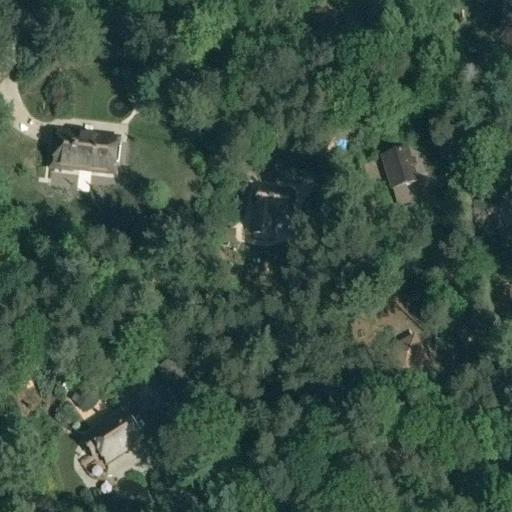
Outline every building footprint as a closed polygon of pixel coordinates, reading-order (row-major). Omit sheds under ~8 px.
[(116,143),(96,141),(96,147),(76,145),(76,139),(60,137),(58,148),(55,148),(53,171),(113,177),(116,143)] [(382,159),(393,192),(417,184),(407,152),(382,159)] [(0,174),(14,174),(14,153),(0,153),(0,174)] [(284,217),(286,196),(257,193),(252,236),(271,238),(273,216),(284,217)] [(487,228),(500,228),(499,202),(473,203),(475,242),(488,241),(487,228)] [(234,244),(235,231),(220,230),(219,243),(234,244)] [(493,314),(511,311),(511,287),(508,288),(508,287),(491,288),(493,314)] [(389,350),(401,377),(426,365),(414,338),(389,350)] [(156,372),(178,402),(182,400),(186,405),(199,395),(195,390),(196,389),(186,376),(192,372),(179,355),(156,372)] [(56,414),(50,379),(28,383),(35,418),(56,414)] [(197,424),(187,410),(164,425),(174,439),(197,424)] [(100,454),(106,464),(142,444),(128,421),(85,445),(93,459),(100,454)]
